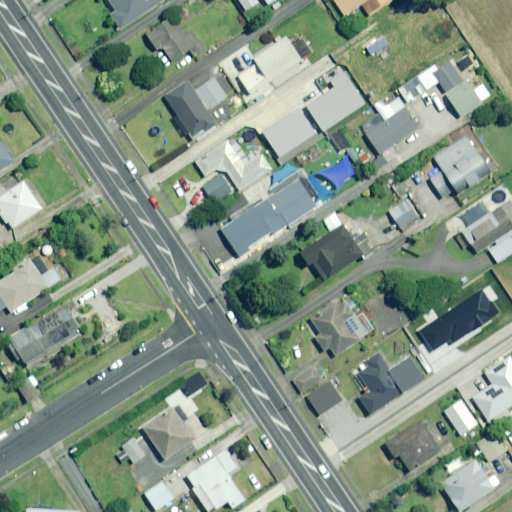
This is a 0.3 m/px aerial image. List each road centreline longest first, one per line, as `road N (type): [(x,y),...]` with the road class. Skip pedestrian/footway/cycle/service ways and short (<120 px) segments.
road 1 (secondary): [(0,2),(213,322)]
road 2 (residential): [(0,458),(213,322)]
road 3 (secondary): [(213,322),(340,511)]
